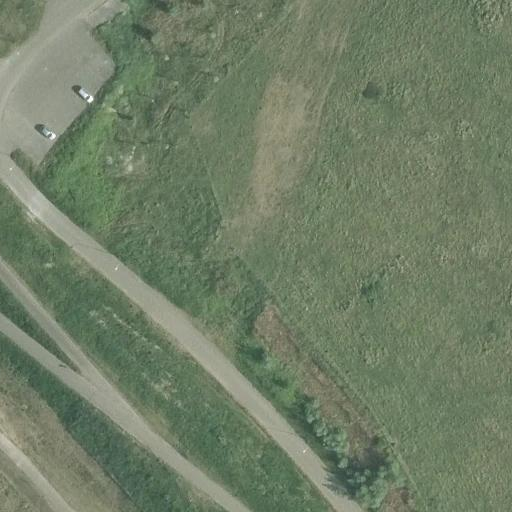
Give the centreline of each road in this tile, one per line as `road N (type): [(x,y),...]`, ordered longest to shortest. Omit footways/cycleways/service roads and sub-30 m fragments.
road 1 (track): [(360,511),(335,450),(171,244),(124,57),(174,0)]
road 2 (unclassified): [(345,511),(81,255),(0,156)]
road 3 (unclassified): [(232,511),(0,321)]
